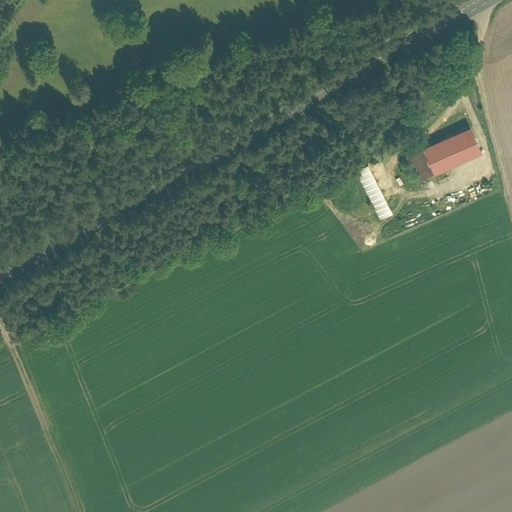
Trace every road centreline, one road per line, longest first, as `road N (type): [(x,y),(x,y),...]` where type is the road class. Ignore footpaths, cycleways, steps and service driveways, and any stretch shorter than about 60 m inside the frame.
road 1 (tertiary): [(483,0),(0,269)]
road 2 (track): [(0,331),(70,511)]
